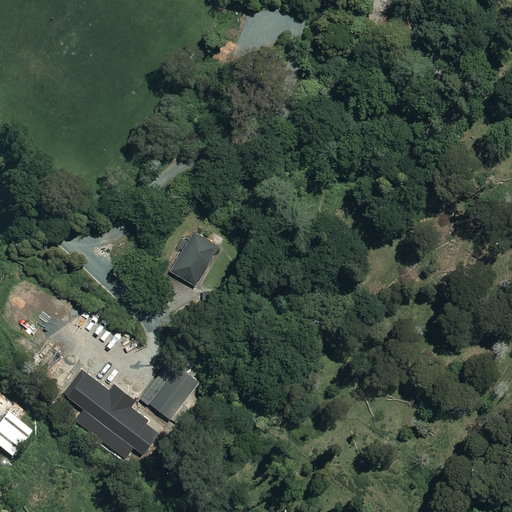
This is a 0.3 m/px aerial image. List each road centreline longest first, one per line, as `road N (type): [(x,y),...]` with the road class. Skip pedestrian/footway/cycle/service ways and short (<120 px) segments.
road 1 (track): [(377,0),(369,34),(324,81),(261,131),(147,189),(79,260)]
road 2 (track): [(149,316),(216,359),(237,363),(296,345),(370,301)]
road 3 (track): [(0,195),(149,316)]
